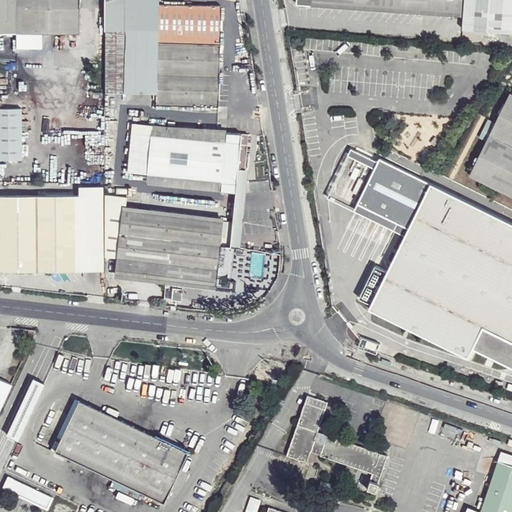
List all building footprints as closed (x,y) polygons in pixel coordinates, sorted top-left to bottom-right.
[(0,0),(0,29),(82,32),(81,0),(0,0)] [(102,0),(104,92),(158,90),(157,82),(159,2),(159,0),(102,0)] [(462,0),(297,0),(297,5),(461,15),(462,0)] [(511,0),(465,0),(464,29),(511,31),(511,0)] [(219,106),(220,4),(159,2),(156,102),(219,106)] [(511,92),(471,173),(511,193),(511,92)] [(0,159),(22,159),(21,106),(0,106),(0,159)] [(222,214),(125,202),(123,204),(112,275),(215,286),(231,286),(235,246),(240,246),(248,168),(238,167),(238,164),(246,164),(249,132),(241,132),(240,130),(226,130),(225,127),(166,124),(132,120),(126,174),(145,175),(145,181),(232,191),(231,219),(223,218),(222,214)] [(426,155),(433,139),(418,133),(411,149),(426,155)] [(375,170),(378,163),(351,150),(348,157),(375,170)] [(391,265),(370,306),(468,355),(476,346),(511,363),(511,221),(435,183),(381,158),(378,163),(375,170),(355,209),(394,228),(399,221),(407,226),(391,265)] [(102,184),(77,184),(77,193),(0,191),(0,269),(103,270),(104,255),(115,258),(123,204),(125,202),(126,197),(104,192),(102,184)] [(0,407),(12,382),(0,376),(0,407)] [(33,377),(6,434),(17,439),(44,382),(33,377)] [(327,401),(307,394),(287,454),(307,460),(310,450),(372,473),(371,478),(367,477),(364,488),(376,491),(387,454),(317,430),(327,401)] [(187,449),(77,399),(53,449),(163,500),(187,449)] [(468,433),(433,420),(423,445),(460,458),(468,433)] [(511,511),(511,453),(503,451),(483,511),(511,511)] [(8,475),(2,488),(46,510),(52,496),(8,475)] [(256,511),(261,499),(250,496),(244,511),(256,511)]
